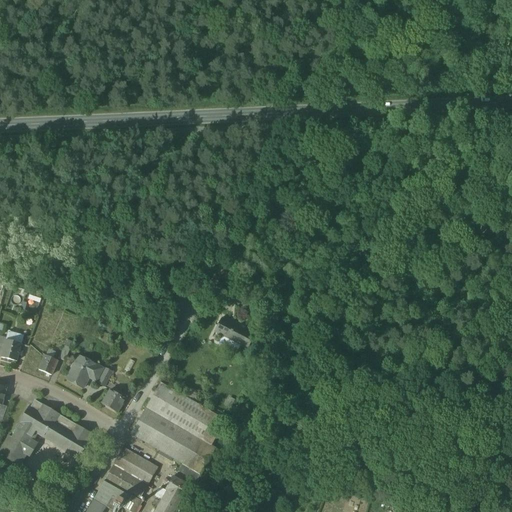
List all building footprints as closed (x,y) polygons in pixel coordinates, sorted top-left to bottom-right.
[(253,337),(229,323),(221,337),(245,351),(253,337)] [(21,345),(6,341),(5,343),(1,358),(17,362),(21,345)] [(70,349),(64,346),(58,359),(65,362),(70,349)] [(58,361),(45,356),(39,371),(51,376),(54,370),(55,368),(58,361)] [(102,369),(79,357),(66,380),(83,389),(89,378),(96,381),(102,369)] [(131,364),(125,374),(132,378),(138,368),(131,364)] [(112,372),(106,369),(98,384),(104,388),(112,372)] [(221,419),(161,384),(146,409),(211,447),(222,427),(224,428),(225,426),(223,425),(226,421),(225,421),(221,419)] [(114,393),(110,390),(101,404),(117,414),(127,398),(115,391),(114,393)] [(30,406),(20,422),(19,423),(20,424),(12,438),(9,436),(0,449),(0,455),(19,466),(19,467),(26,455),(30,457),(37,445),(38,445),(32,441),(37,434),(79,459),(79,458),(88,443),(89,443),(88,442),(93,435),(92,434),(77,426),(77,425),(59,415),(59,414),(44,406),(44,405),(43,406),(35,400),(32,406),(30,405),(30,406)] [(211,447),(146,409),(131,436),(182,465),(178,472),(196,482),(215,449),(211,447)] [(158,468),(123,448),(113,466),(148,486),(158,468)] [(132,511),(148,486),(113,466),(93,500),(106,508),(113,511),(118,511),(121,507),(129,511),(132,511)] [(174,511),(190,484),(184,480),(183,483),(173,477),(166,490),(168,490),(155,511),(174,511)] [(104,511),(106,508),(93,500),(86,511),(104,511)]
